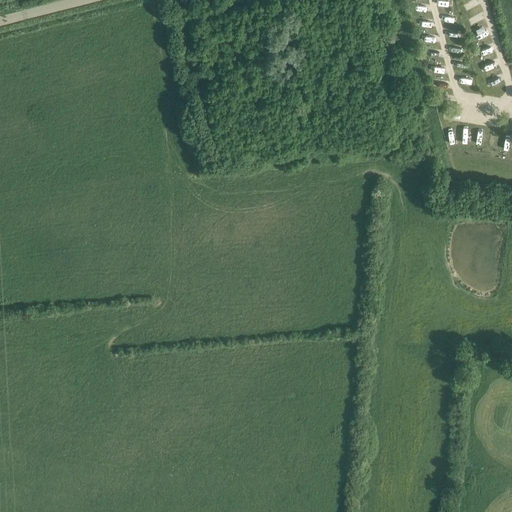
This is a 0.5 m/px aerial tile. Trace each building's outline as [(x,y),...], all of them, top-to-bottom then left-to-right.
[(467,10),(479,5),(477,0),(472,0),(464,3),(467,10)] [(467,19),(470,25),(483,19),(480,13),(467,19)] [(474,34),(477,40),(488,34),(486,29),(474,34)] [(461,51),(462,41),(452,41),(451,50),(461,51)] [(479,56),(492,51),(490,44),(476,49),(479,56)] [(488,69),(496,65),(494,61),(485,65),(488,69)]
